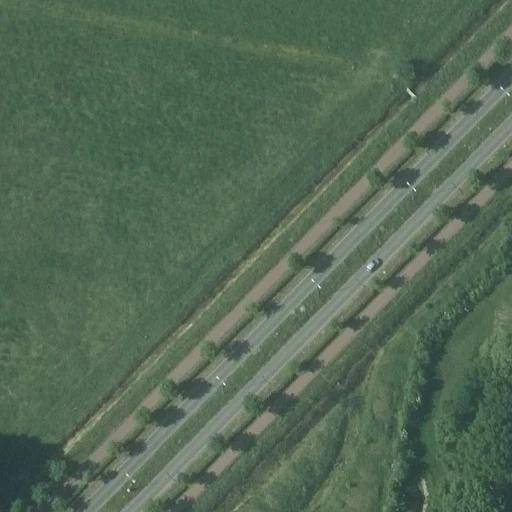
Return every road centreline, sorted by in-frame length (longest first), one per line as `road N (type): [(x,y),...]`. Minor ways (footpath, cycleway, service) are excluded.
road 1 (tertiary): [(511,84),(85,511)]
road 2 (tertiary): [(135,511),(511,125)]
